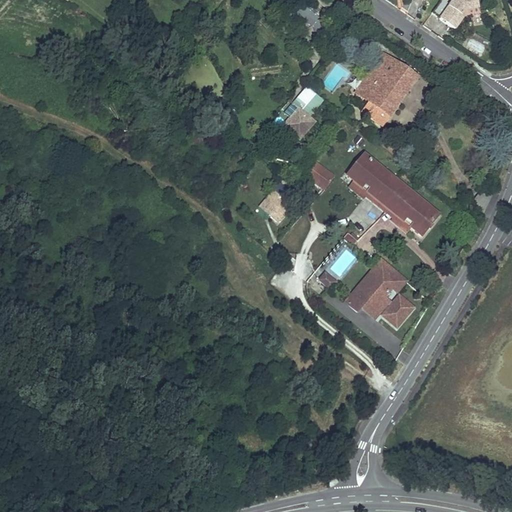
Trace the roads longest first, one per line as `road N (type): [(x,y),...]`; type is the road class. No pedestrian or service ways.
road 1 (track): [(397,395),(283,322),(196,207),(148,171),(78,128),(0,101)]
road 2 (residential): [(511,198),(372,435)]
road 3 (residential): [(365,0),(491,89)]
road 4 (tertiary): [(497,511),(376,490)]
